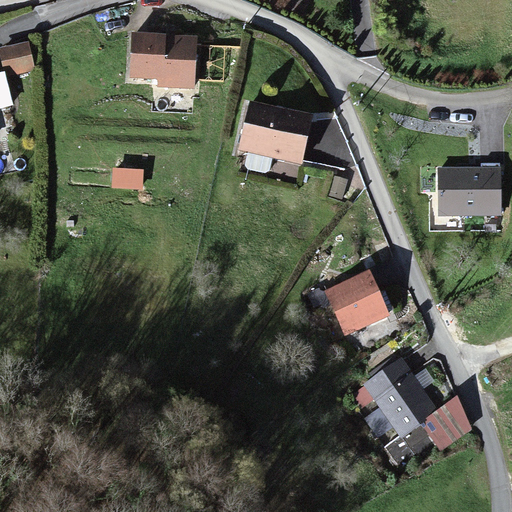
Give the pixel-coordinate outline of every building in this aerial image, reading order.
[(163,43),(164,38),(133,36),(131,77),(162,79),(162,85),(193,86),(195,44),(163,43)] [(3,50),(7,72),(33,67),(29,45),(3,50)] [(281,157),(281,146),(311,145),(311,105),(247,105),(248,145),(256,145),(256,161),(260,166),(273,166),(281,157)] [(492,213),(493,170),(441,170),(441,213),(492,213)] [(113,185),(138,187),(139,173),(114,172),(113,185)] [(322,302),(340,342),(381,323),(380,320),(387,317),(379,299),(372,301),(363,282),(322,302)] [(417,428),(431,419),(395,366),(348,399),(358,414),(371,405),(395,441),(377,453),(393,475),(411,462),(412,465),(433,449),(417,428)] [(417,428),(433,449),(436,453),(464,433),(451,405),(431,419),(417,428)]
